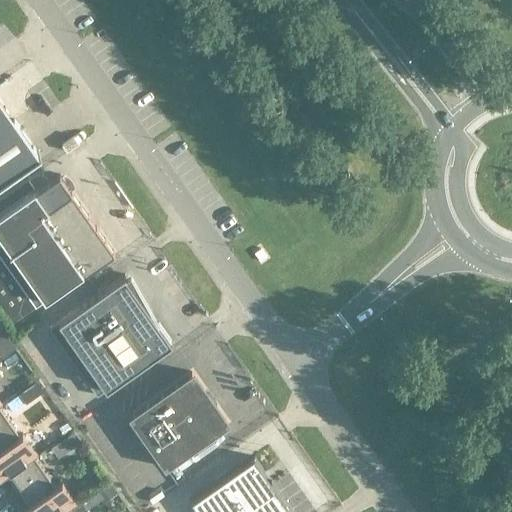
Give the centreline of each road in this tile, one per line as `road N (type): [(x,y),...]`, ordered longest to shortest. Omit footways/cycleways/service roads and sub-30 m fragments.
road 1 (residential): [(293,354),(38,0)]
road 2 (residential): [(403,511),(293,354)]
road 3 (secondary): [(499,96),(412,0)]
road 4 (secondary): [(376,39),(383,60),(446,140)]
